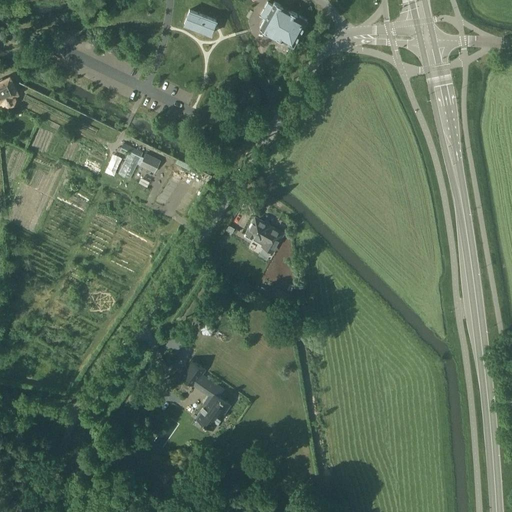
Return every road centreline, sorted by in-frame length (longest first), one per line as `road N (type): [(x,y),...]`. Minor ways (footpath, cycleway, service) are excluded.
road 1 (secondary): [(496,511),(468,242),(429,38)]
road 2 (unclassified): [(74,411),(244,172),(302,72),(349,38)]
